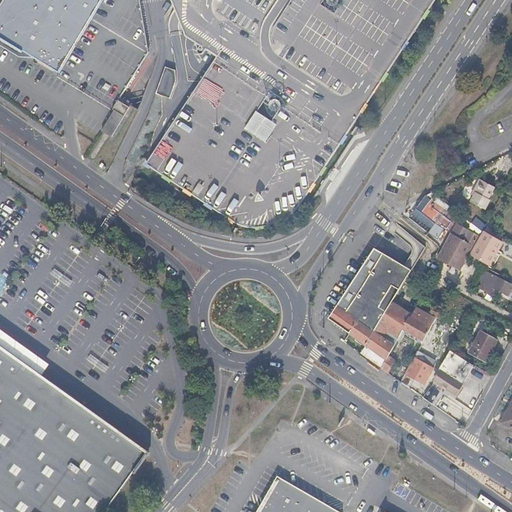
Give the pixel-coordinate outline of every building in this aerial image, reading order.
[(2,0),(0,4),(0,39),(54,75),(58,69),(93,16),(102,0),(2,0)] [(147,51),(139,0),(102,0),(93,16),(147,51)] [(159,144),(145,166),(153,171),(197,200),(234,224),(250,228),(264,228),(284,220),(297,211),(435,0),(170,0),(183,34),(214,56),(159,144)] [(164,68),(157,94),(170,97),(177,71),(164,68)] [(118,100),(114,107),(112,110),(114,111),(102,133),(111,138),(130,106),(118,100)] [(479,180),(472,192),(474,193),(476,194),(483,182),(479,180)] [(486,200),(493,188),(483,182),(476,194),(474,193),(469,203),(483,210),(488,201),(486,200)] [(434,199),(429,195),(427,196),(417,208),(438,225),(449,211),(434,199)] [(451,235),(438,260),(442,263),(443,261),(451,267),(459,271),(477,236),(457,225),(451,235)] [(502,241),(484,232),(472,255),(490,264),(502,241)] [(358,321),(374,331),(394,301),(412,272),(375,250),(329,320),(349,334),(358,321)] [(487,284),(489,281),(509,292),(511,286),(511,282),(489,270),(483,281),(487,284)] [(382,369),(389,356),(405,328),(413,313),(394,301),(374,331),(358,321),(349,334),(366,345),(360,354),(382,369)] [(418,305),(413,313),(405,328),(425,339),(437,316),(418,305)] [(0,340),(37,367),(44,373),(49,365),(0,330),(0,340)] [(469,352),(488,362),(499,342),(480,332),(469,352)] [(0,511),(101,511),(130,470),(146,447),(119,427),(79,398),(44,373),(37,367),(0,340),(0,511)] [(438,362),(419,350),(407,374),(426,385),(438,362)] [(474,366),(450,350),(439,369),(442,371),(436,380),(456,393),(474,366)] [(396,360),(389,356),(382,369),(389,374),(396,360)] [(511,404),(502,423),(511,428),(511,404)] [(257,511),(339,511),(278,477),(257,511)]
